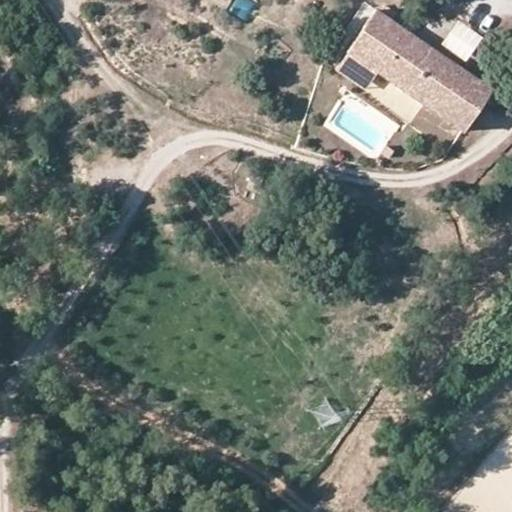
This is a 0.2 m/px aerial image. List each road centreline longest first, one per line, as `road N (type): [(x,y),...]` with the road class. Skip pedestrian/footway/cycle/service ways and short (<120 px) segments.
road 1 (track): [(0,445),(17,376),(144,183),(175,150),(224,136),(378,177),(459,164),(511,126)]
road 2 (track): [(56,0),(175,150)]
